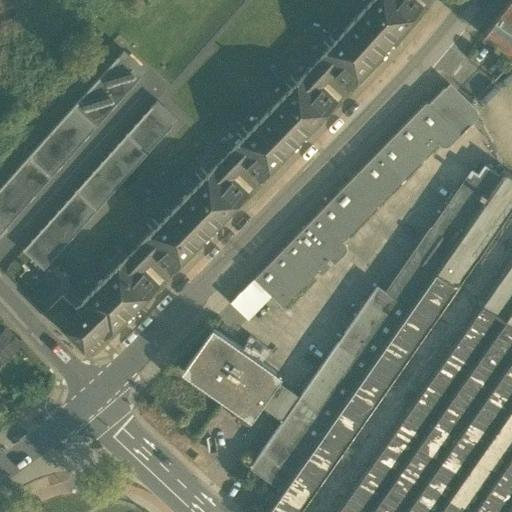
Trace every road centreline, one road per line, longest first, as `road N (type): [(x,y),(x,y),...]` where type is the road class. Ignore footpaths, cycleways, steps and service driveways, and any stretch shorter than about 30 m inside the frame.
road 1 (tertiary): [(95,400),(468,0)]
road 2 (tertiary): [(209,511),(95,400)]
road 3 (residential): [(95,400),(0,294)]
road 4 (tertiary): [(0,474),(95,400)]
